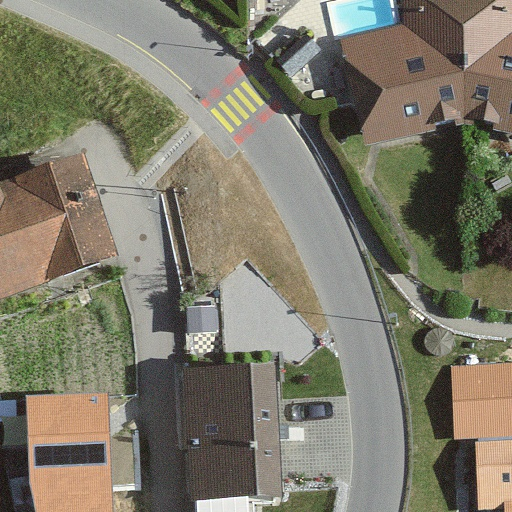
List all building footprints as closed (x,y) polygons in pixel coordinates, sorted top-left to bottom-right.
[(430,129),(463,123),(498,131),(496,138),(511,141),(511,0),(402,0),(403,29),(339,41),(359,150),(432,136),(430,129)] [(0,302),(103,269),(69,166),(0,187),(0,302)] [(503,372),(443,375),(446,447),(507,444),(503,372)] [(263,378),(174,381),(179,511),(268,508),(263,378)] [(32,511),(116,511),(112,391),(28,394),(32,511)] [(511,511),(511,451),(463,453),(464,511),(511,511)]
